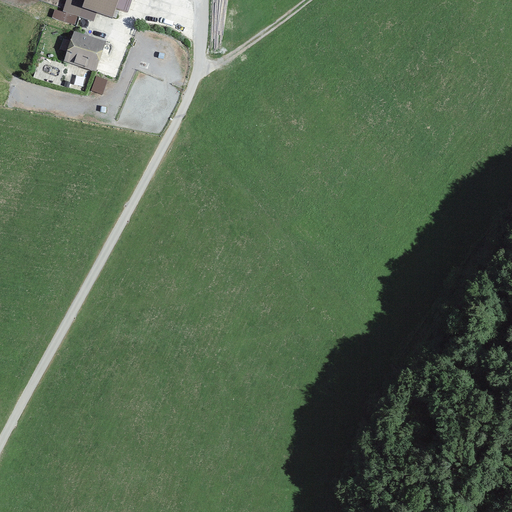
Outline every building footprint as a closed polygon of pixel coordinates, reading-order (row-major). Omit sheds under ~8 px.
[(85,4),(73,0),(67,0),(63,12),(94,22),(97,13),(83,9),(85,4)] [(118,0),(73,0),(85,4),(83,9),(97,13),(112,19),(116,8),(118,0)] [(132,0),(118,0),(116,8),(128,13),(132,0)] [(104,45),(75,35),(67,60),(95,70),(104,45)] [(97,75),(91,90),(102,94),(108,79),(97,75)]
